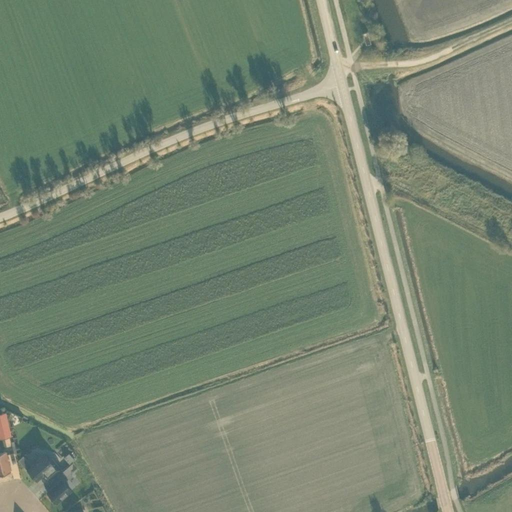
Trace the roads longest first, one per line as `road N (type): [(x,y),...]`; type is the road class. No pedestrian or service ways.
road 1 (secondary): [(448,511),(342,85)]
road 2 (unclassified): [(0,217),(215,122),(342,85)]
road 3 (track): [(338,68),(430,59),(511,21)]
